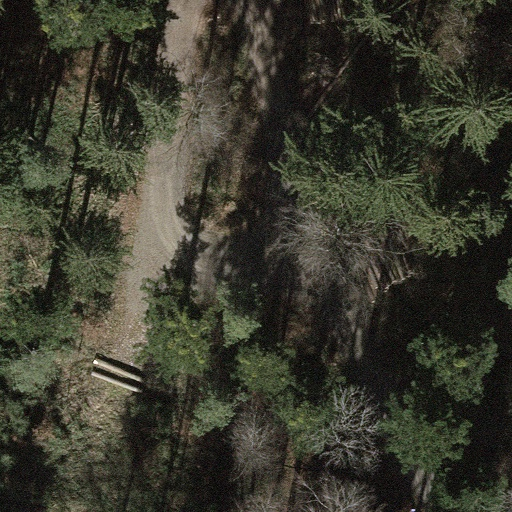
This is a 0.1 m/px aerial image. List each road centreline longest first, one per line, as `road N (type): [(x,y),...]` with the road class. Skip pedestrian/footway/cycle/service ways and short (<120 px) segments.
road 1 (track): [(160,0),(137,73),(146,207),(232,273),(331,304)]
road 2 (track): [(331,304),(258,34),(256,0)]
road 3 (track): [(448,511),(331,304)]
